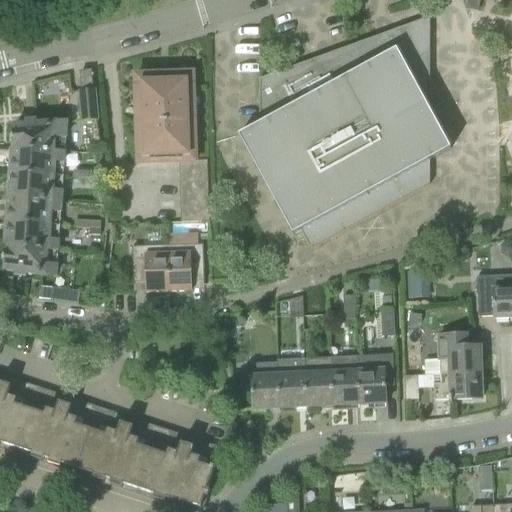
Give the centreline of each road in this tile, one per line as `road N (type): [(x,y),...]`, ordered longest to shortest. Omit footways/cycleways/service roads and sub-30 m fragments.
road 1 (track): [(210,310),(511,225)]
road 2 (residential): [(227,511),(263,470),(301,453),(463,437),(511,424)]
road 3 (residential): [(240,0),(0,65)]
road 4 (residential): [(0,312),(107,327),(210,310)]
